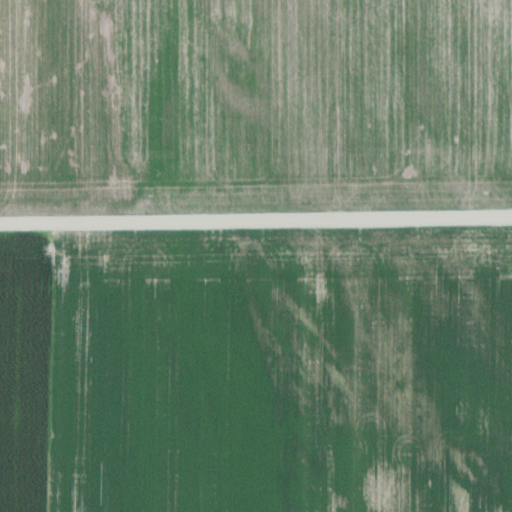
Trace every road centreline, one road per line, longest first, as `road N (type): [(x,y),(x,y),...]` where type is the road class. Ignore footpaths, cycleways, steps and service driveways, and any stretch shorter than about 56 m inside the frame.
road 1 (residential): [(511,236),(0,244)]
road 2 (residential): [(343,240),(344,0)]
